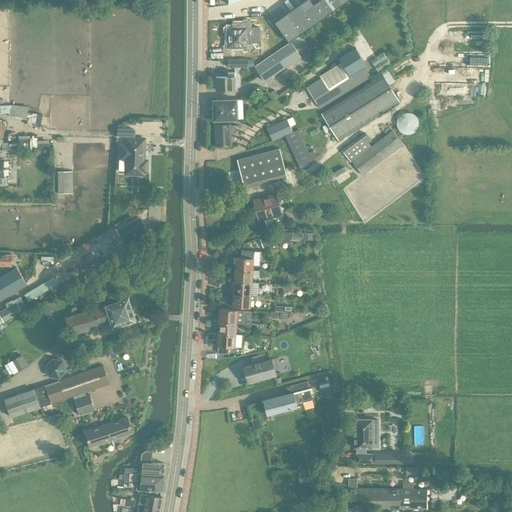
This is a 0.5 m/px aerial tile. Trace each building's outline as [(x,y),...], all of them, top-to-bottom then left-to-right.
[(310,0),(305,0),(298,5),(312,25),(323,16),(310,0)] [(329,0),(317,0),(313,4),(323,16),(335,7),(329,0)] [(298,5),(286,14),(299,34),(312,25),(298,5)] [(286,14),(275,22),(290,41),(299,34),(286,14)] [(233,28),(227,28),(227,35),(228,35),(228,41),(227,41),(227,48),(247,48),(247,42),(259,42),(259,28),(251,28),(251,21),(233,21),(233,28)] [(300,56),(290,41),(254,66),(261,76),(264,81),(300,56)] [(354,49),(337,60),(339,63),(347,77),(349,76),(364,67),(364,66),(354,49)] [(370,76),(365,68),(364,67),(349,76),(347,77),(339,63),(319,75),(320,78),(305,87),(319,108),(370,76)] [(398,101),(389,86),(395,81),(389,71),(382,75),(321,114),(337,139),(398,101)] [(215,76),(215,90),(227,89),(234,89),(234,72),(227,72),(227,76),(215,76)] [(236,118),(235,99),(213,100),(214,120),(224,119),(236,118)] [(29,107),(10,105),(9,116),(27,120),(29,107)] [(292,117),(287,120),(290,126),(295,124),(292,117)] [(283,136),(292,132),(290,126),(287,120),(286,119),(266,128),(272,140),(272,141),(283,136)] [(230,124),(214,124),(215,145),(220,145),(220,146),(222,146),(222,145),(231,145),(230,124)] [(292,132),(283,136),(298,168),(316,158),(313,150),(308,153),(298,129),(292,132)] [(365,133),(341,151),(350,162),(351,161),(362,175),(402,143),(392,130),(373,144),(365,133)] [(125,160),(125,176),(144,176),(144,172),(147,169),(147,164),(144,161),(144,155),(142,155),(142,149),(144,149),(145,139),(125,138),(125,144),(120,144),(119,160),(125,160)] [(279,148),(236,160),(242,185),(244,184),(245,186),(248,188),(287,177),(279,148)] [(58,193),(73,193),(72,171),(58,171),(58,193)] [(258,220),(281,214),(276,193),(253,199),(258,220)] [(1,216),(0,215),(0,230),(15,231),(14,217),(16,217),(16,208),(1,208),(1,216)] [(55,267),(50,270),(58,284),(63,281),(147,232),(138,217),(135,219),(55,267)] [(234,269),(252,271),(253,265),(258,265),(259,252),(241,250),(240,257),(235,257),(234,269)] [(0,263),(11,264),(12,256),(0,255),(0,263)] [(0,300),(27,285),(16,268),(0,277),(0,300)] [(234,269),(234,281),(252,282),(252,277),(270,278),(270,270),(259,270),(259,271),(252,271),(234,269)] [(28,301),(57,283),(54,277),(24,295),(28,301)] [(234,281),(233,293),(251,295),(251,288),(252,282),(234,281)] [(251,295),(233,293),(232,306),(250,307),(250,301),(257,301),(257,295),(251,295)] [(5,304),(5,305),(7,308),(0,311),(0,315),(3,321),(21,312),(17,305),(22,302),(19,297),(11,301),(5,304)] [(112,327),(135,320),(128,297),(64,317),(70,335),(110,323),(112,327)] [(55,320),(49,309),(44,311),(50,323),(55,320)] [(246,311),(220,309),(219,322),(237,323),(245,323),(246,311)] [(236,334),(237,323),(219,322),(218,333),(236,334)] [(235,347),(236,334),(218,333),(217,345),(218,345),(218,352),(229,353),(229,346),(235,347)] [(28,365),(21,355),(7,364),(14,375),(25,367),(28,365)] [(49,376),(59,378),(66,370),(62,361),(52,359),(46,367),(49,376)] [(275,375),(274,369),(271,359),(265,360),(252,364),(244,366),(249,382),(275,375)] [(103,365),(34,389),(40,407),(109,384),(103,365)] [(327,376),(317,379),(321,391),(325,390),(328,398),(333,397),(330,389),(327,376)] [(297,408),(304,406),(303,401),(313,399),(311,389),(312,389),(312,388),(310,388),(308,381),(287,385),(288,392),(262,400),(263,402),(264,401),(267,411),(267,415),(268,415),(278,413),(297,409),(297,408)] [(12,417),(40,407),(34,389),(5,399),(12,417)] [(77,408),(91,403),(89,395),(74,400),(77,408)] [(91,403),(77,408),(79,415),(94,410),(91,403)] [(106,424),(111,440),(132,433),(127,417),(106,424)] [(379,420),(355,420),(355,448),(356,448),(356,462),(373,462),(373,455),(366,454),(366,448),(379,448),(379,420)] [(111,440),(106,424),(85,431),(90,447),(111,440)] [(141,473),(164,475),(165,464),(152,463),(153,451),(145,450),(142,455),(141,463),(142,463),(142,471),(141,471),(141,473)] [(412,454),(376,454),(376,463),(412,463),(412,454)] [(299,477),(312,475),(312,468),(298,470),(299,477)] [(163,492),(164,475),(141,473),(139,490),(163,492)] [(427,508),(427,489),(357,488),(357,479),(349,479),(348,488),(342,488),(342,507),(351,507),(353,510),(358,510),(360,507),(427,508)] [(138,504),(160,508),(162,497),(140,494),(138,504)]
